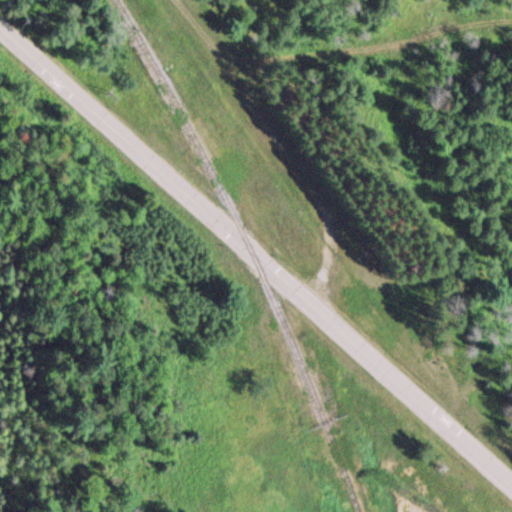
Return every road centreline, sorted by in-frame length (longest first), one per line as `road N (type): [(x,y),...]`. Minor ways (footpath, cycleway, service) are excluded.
road 1 (tertiary): [(0,22),(511,485)]
road 2 (residential): [(511,483),(396,335),(164,0)]
